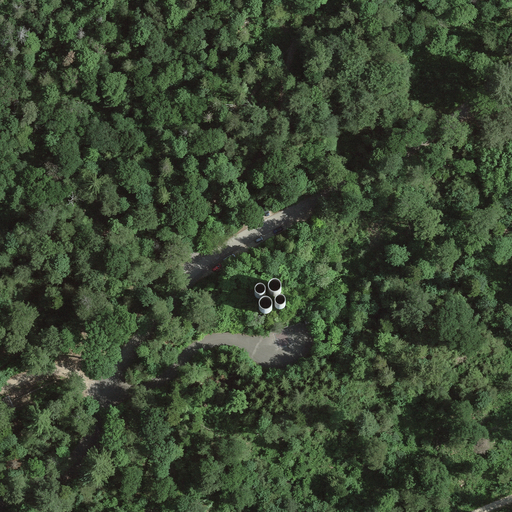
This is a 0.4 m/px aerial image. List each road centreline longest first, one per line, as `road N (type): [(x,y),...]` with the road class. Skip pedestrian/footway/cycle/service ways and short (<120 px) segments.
road 1 (unclassified): [(5,511),(94,442),(109,391),(140,335),(200,271),(281,214),(374,166),(511,66)]
road 2 (track): [(326,0),(281,55),(279,132),(255,158)]
road 3 (track): [(255,158),(215,201),(200,271)]
